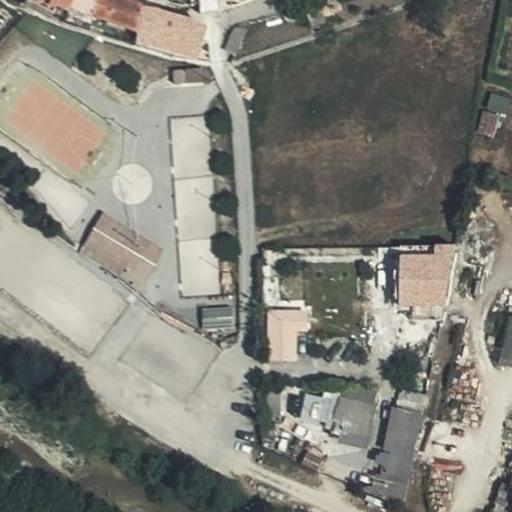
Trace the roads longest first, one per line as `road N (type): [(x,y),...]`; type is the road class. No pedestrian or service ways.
road 1 (residential): [(275,0),(225,20),(213,38),(240,117),(248,242),(243,352)]
road 2 (unclassified): [(458,511),(500,389),(474,307),(505,246)]
road 3 (unclassified): [(0,298),(197,433)]
road 4 (unclassified): [(197,433),(342,511)]
